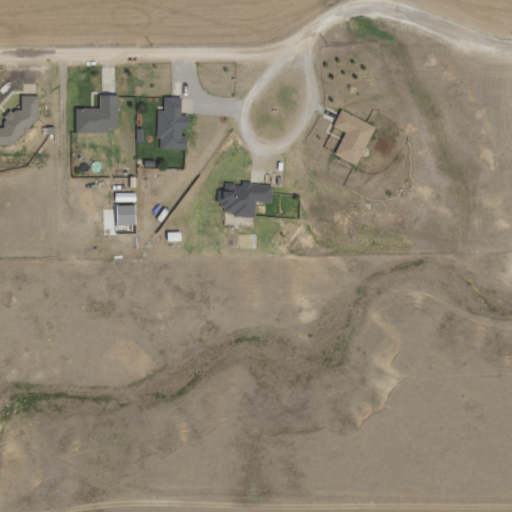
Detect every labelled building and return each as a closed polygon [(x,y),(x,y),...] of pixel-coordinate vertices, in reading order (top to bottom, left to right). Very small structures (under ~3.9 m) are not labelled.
[(98,96),(98,109),(74,109),(74,133),(105,132),(105,129),(115,128),(114,95),(98,96)] [(19,96),(19,111),(13,111),(11,112),(8,109),(1,116),(4,120),(2,123),(2,128),(0,128),(0,146),(8,146),(20,135),(23,139),(33,130),(29,126),(37,118),(37,96),(19,96)] [(162,99),(162,111),(156,111),(156,139),(159,139),(159,148),(183,148),(183,135),(178,135),(178,128),(185,128),(185,116),(177,116),(177,99),(162,99)] [(339,111),(332,126),(343,132),(332,153),(355,165),(373,128),(339,111)] [(215,191),(214,203),(218,204),(218,209),(223,209),(222,212),(230,213),(230,217),(251,218),(252,203),(268,204),(269,187),(249,185),(249,183),(241,183),(241,188),(233,187),(233,184),(222,183),(222,191),(215,191)] [(113,226),(133,225),(133,206),(113,206),(113,226)]
